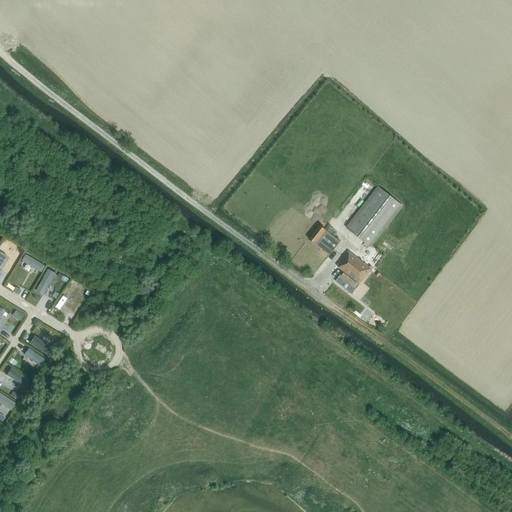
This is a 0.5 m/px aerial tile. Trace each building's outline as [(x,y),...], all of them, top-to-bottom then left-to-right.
[(370,247),(402,207),(378,188),(346,228),(370,247)] [(326,230),(315,244),(330,256),(344,237),(328,224),(324,229),(326,230)] [(326,230),(324,229),(320,225),(308,240),(315,245),(315,244),(326,230)] [(20,258),(24,250),(9,243),(5,251),(20,258)] [(358,286),(371,270),(349,252),(337,267),(343,271),(335,281),(352,294),(358,286)] [(21,262),(40,273),(44,266),(25,255),(21,262)] [(35,290),(43,295),(56,274),(49,269),(35,290)] [(372,306),(365,301),(360,307),(368,313),(372,306)] [(48,357),(53,349),(34,337),(29,345),(48,357)] [(28,348),(24,355),(41,367),(46,360),(28,348)] [(11,369),(6,376),(8,378),(26,390),(31,383),(13,371),(11,369)] [(0,393),(0,404),(10,411),(15,404),(0,393)]
